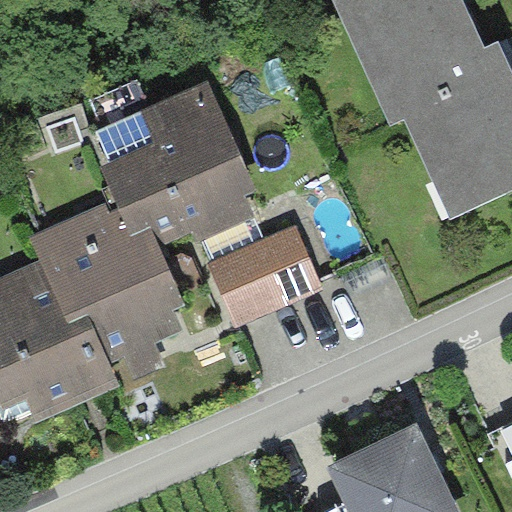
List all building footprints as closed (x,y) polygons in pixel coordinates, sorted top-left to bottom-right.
[(465,0),(352,0),(405,116),(420,109),(467,211),(511,190),(511,65),(501,42),(488,48),(465,0)] [(145,111),(97,132),(130,207),(145,243),(210,215),(215,225),(243,213),(234,192),(249,186),(233,150),(228,152),(205,99),(150,122),(145,111)] [(83,227),(79,218),(40,234),(56,269),(94,359),(170,326),(155,290),(148,293),(139,272),(155,266),(145,243),(130,207),(83,227)] [(296,229),(212,265),(237,319),(319,283),(296,229)] [(94,359),(56,269),(27,281),(34,299),(0,312),(0,413),(5,426),(77,395),(66,370),(94,359)] [(454,511),(416,434),(338,471),(353,502),(332,511),(454,511)]
